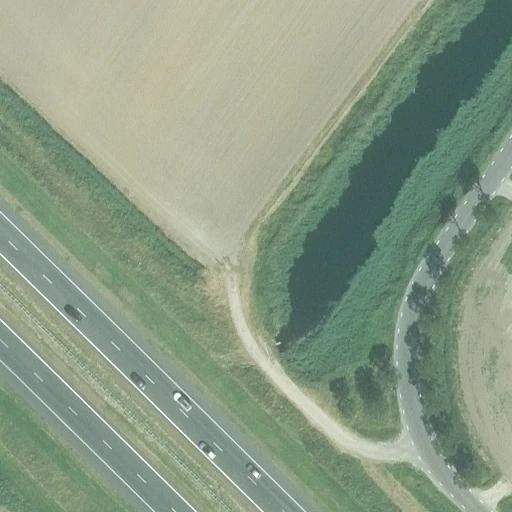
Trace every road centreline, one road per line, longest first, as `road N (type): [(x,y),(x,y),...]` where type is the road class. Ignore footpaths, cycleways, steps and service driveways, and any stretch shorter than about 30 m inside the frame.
road 1 (unclassified): [(478,511),(420,444),(409,331),(422,279),(511,148)]
road 2 (motorway): [(282,511),(0,234)]
road 3 (motorway): [(0,341),(173,511)]
